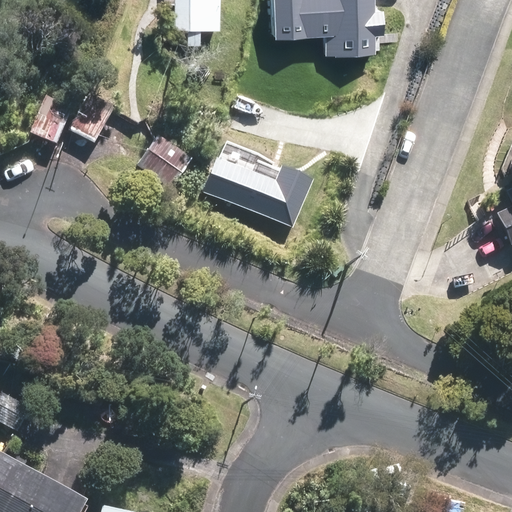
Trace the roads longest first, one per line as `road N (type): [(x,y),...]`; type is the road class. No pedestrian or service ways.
road 1 (residential): [(0,222),(26,200),(62,206),(367,326)]
road 2 (residential): [(320,390),(0,241)]
road 3 (residential): [(481,0),(367,326)]
road 4 (residential): [(511,465),(320,390)]
road 5 (residential): [(367,326),(511,394)]
road 6 (residential): [(238,511),(256,470),(320,390)]
